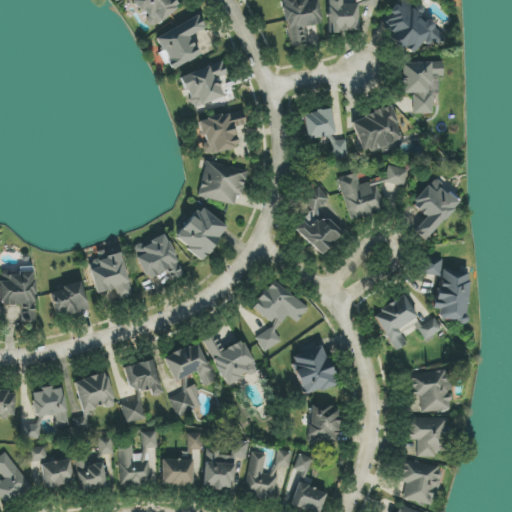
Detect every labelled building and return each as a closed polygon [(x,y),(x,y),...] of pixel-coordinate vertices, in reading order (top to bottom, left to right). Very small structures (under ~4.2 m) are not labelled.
[(132,0),(131,1),(154,27),(179,5),(174,0),(132,0)] [(302,27),(320,25),(317,0),(282,0),(288,50),(304,48),(302,27)] [(327,0),(328,32),(358,32),(357,7),(378,6),(377,0),(327,0)] [(189,36),(204,28),(198,15),(155,38),(162,51),(160,52),(170,71),(199,56),(189,36)] [(180,76),(191,109),(222,98),(215,79),(227,75),(222,62),(180,76)] [(401,63),(401,94),(412,93),(413,114),(434,114),(433,76),(442,76),(442,62),(401,63)] [(364,155),(402,138),(389,106),(350,122),(364,155)] [(197,120),(205,155),(237,148),(233,128),(245,125),(242,110),(197,120)] [(304,112),(305,139),(333,137),(332,111),(304,112)] [(332,157),(346,156),(345,141),(332,141),(332,157)] [(234,205),(236,195),(241,196),(247,171),(205,162),(197,197),(234,205)] [(408,171),(388,166),(384,182),(403,187),(408,171)] [(349,221),(383,212),(375,183),(359,187),(356,173),(338,178),(349,221)] [(425,241),(459,203),(432,180),(411,204),(426,217),(413,231),(425,241)] [(293,229),(321,255),(342,234),(317,210),(329,198),(317,186),(303,201),(312,209),(293,229)] [(174,240),(202,261),(227,227),(199,206),(174,240)] [(166,271),(170,281),(183,276),(165,235),(133,249),(146,280),(166,271)] [(132,296),(121,254),(87,263),(96,294),(115,289),(118,300),(132,296)] [(440,259),(421,258),(421,274),(440,275),(440,259)] [(470,273),(439,270),(435,309),(439,310),(438,320),(465,323),(470,273)] [(36,323),(34,272),(20,272),(20,275),(0,275),(0,306),(20,305),(21,323),(36,323)] [(308,308),(273,280),(251,308),(270,323),(255,342),(268,352),(280,338),(274,333),(287,316),(296,323),(308,308)] [(48,291),(56,318),(89,309),(81,282),(48,291)] [(397,329),(416,318),(404,296),(373,314),(394,352),(406,345),(397,329)] [(424,340),(441,330),(434,319),(417,328),(424,340)] [(223,349),(215,334),(203,340),(225,386),(257,371),(242,340),(223,349)] [(173,382),(196,372),(202,387),(214,382),(199,343),(163,357),(173,382)] [(303,397),(336,385),(322,346),(289,358),(303,397)] [(122,368),(130,393),(148,387),(151,397),(162,393),(151,359),(122,368)] [(408,375),(410,397),(418,396),(421,414),(452,410),(447,370),(408,375)] [(73,382),(82,412),(103,407),(104,409),(114,406),(105,373),(73,382)] [(35,420),(53,417),(55,429),(68,427),(62,386),(31,390),(35,420)] [(0,415),(14,416),(14,391),(0,390),(0,415)] [(140,400),(120,405),(125,425),(145,420),(140,400)] [(308,442),(337,442),(338,406),(309,406),(308,442)] [(87,417),(73,420),(75,431),(89,428),(87,417)] [(435,457),(435,451),(448,451),(448,418),(408,418),(408,440),(416,440),(416,457),(435,457)] [(119,485),(157,484),(156,432),(141,432),(141,454),(133,455),(132,444),(118,444),(119,485)] [(113,454),(112,438),(97,438),(98,464),(87,465),(87,458),(77,458),(78,490),(106,488),(105,455),(113,454)] [(202,487),(231,490),(234,459),(246,460),(248,442),(233,441),(231,456),(219,455),(220,449),(206,448),(202,487)] [(30,448),(31,462),(46,460),(45,447),(30,448)] [(251,452),(243,494),(273,500),(279,470),(287,472),(291,453),(276,450),(271,475),(262,473),(265,454),(251,452)] [(0,456),(0,473),(3,478),(0,480),(0,498),(4,504),(29,487),(6,453),(0,456)] [(292,471),(305,476),(312,459),(299,454),(292,471)] [(71,461),(41,462),(43,486),(72,485),(71,461)] [(402,500),(434,505),(440,466),(403,461),(399,482),(405,483),(402,500)] [(289,505),(307,511),(319,511),(326,493),(297,482),(289,505)]
